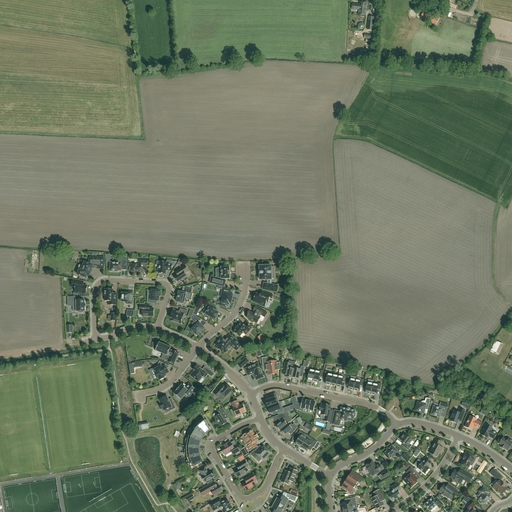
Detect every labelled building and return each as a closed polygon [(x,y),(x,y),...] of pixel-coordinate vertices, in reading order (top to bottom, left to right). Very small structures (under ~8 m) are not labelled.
[(365,16),(367,3),(360,2),(359,4),(353,4),(352,10),(359,10),(358,15),(362,15),(362,16),(364,17),(365,16)] [(439,19),(425,10),(421,17),(435,25),(439,19)] [(104,269),(104,268),(104,258),(97,257),(97,258),(90,258),(88,263),(84,262),(81,271),(79,270),(78,271),(78,270),(77,274),(77,275),(79,276),(80,276),(83,277),(85,278),(85,277),(86,278),(87,275),(89,276),(90,273),(92,268),(97,268),(104,269)] [(110,271),(116,272),(117,272),(117,271),(121,271),(121,270),(126,270),(127,259),(121,259),(121,261),(118,261),(118,263),(110,262),(110,271)] [(139,274),(139,273),(143,273),(143,270),(148,271),(149,261),(139,261),(139,265),(131,264),(131,267),(130,267),(129,271),(131,271),(131,272),(135,273),(135,274),(139,274)] [(167,262),(160,261),(159,266),(158,266),(158,270),(159,270),(158,273),(161,274),(161,275),(164,275),(164,274),(165,274),(166,270),(171,271),(172,266),(174,267),(176,262),(172,261),(172,264),(166,264),(167,262)] [(271,280),(271,279),(271,266),(270,266),(270,264),(264,265),(264,266),(259,266),(260,280),(267,280),(267,284),(264,283),(263,289),(277,292),(278,286),(271,285),(271,280)] [(189,271),(187,268),(185,265),(175,272),(177,275),(174,277),(178,284),(184,280),(184,279),(187,277),(185,274),(189,271)] [(221,273),(216,273),(216,278),(211,277),(210,283),(224,287),(226,280),(225,280),(225,279),(230,279),(230,267),(221,267),(221,273)] [(84,282),(81,282),(72,280),(71,287),(75,288),(74,292),(84,294),(84,293),(86,294),(87,286),(83,285),(84,282)] [(193,286),(187,287),(186,293),(179,292),(176,302),(177,302),(177,303),(181,304),(181,303),(183,304),(185,296),(188,297),(189,293),(191,294),(193,286)] [(223,288),(222,292),(221,296),(224,297),(223,300),(221,300),(220,305),(226,307),(227,304),(230,305),(232,295),(230,294),(231,291),(223,288)] [(116,293),(113,293),(113,289),(104,289),(104,296),(105,296),(105,301),(108,301),(108,305),(116,306),(116,293)] [(147,303),(153,304),(153,300),(158,301),(159,296),(160,296),(160,291),(151,290),(151,298),(147,298),(147,303)] [(273,296),(263,292),(261,291),(260,295),(256,293),(253,301),(259,304),(258,304),(265,307),(267,302),(268,302),(270,298),(272,298),(273,296)] [(121,302),(124,302),(126,302),(126,304),(132,304),(133,292),(129,292),(129,294),(122,293),(121,302)] [(68,306),(73,306),(76,306),(76,311),(79,311),(79,313),(83,313),(83,311),(84,311),(84,307),(85,307),(85,304),(84,304),(84,300),(76,300),(76,297),(67,298),(68,306)] [(208,310),(205,314),(206,315),(205,316),(209,317),(215,320),(215,319),(216,319),(218,316),(217,316),(219,313),(215,311),(216,308),(208,303),(205,308),(208,310)] [(149,305),(144,305),(140,305),(139,311),(142,311),(142,316),(153,316),(153,309),(149,309),(149,305)] [(257,324),(259,320),(262,316),(265,318),(267,313),(256,307),(255,307),(253,311),(254,311),(253,313),(249,311),(247,315),(248,315),(246,318),(247,318),(249,320),(249,321),(253,323),(253,322),(257,324)] [(172,321),(176,322),(180,323),(183,314),(186,315),(187,311),(180,309),(179,312),(173,310),(170,318),(173,319),(172,321)] [(200,323),(203,321),(194,316),(192,320),(195,322),(197,324),(191,330),(192,331),(191,331),(194,335),(195,334),(196,335),(199,333),(201,331),(204,328),(200,323)] [(246,323),(244,325),(241,323),(240,323),(241,323),(238,326),(238,325),(235,328),(236,329),(233,332),(234,333),(236,335),(237,335),(239,337),(243,333),(246,335),(252,327),(246,323)] [(225,353),(228,348),(229,349),(231,346),(236,350),(241,345),(229,335),(225,341),(222,338),(216,345),(219,348),(218,349),(222,352),(223,351),(225,353)] [(499,347),(503,342),(499,339),(495,344),(499,347)] [(167,356),(165,360),(167,361),(167,362),(174,365),(179,353),(178,353),(178,352),(174,350),(173,351),(172,350),(172,351),(170,350),(171,347),(170,347),(159,342),(158,344),(155,342),(153,343),(153,348),(156,349),(155,351),(156,351),(167,356)] [(262,358),(263,364),(264,364),(264,368),(267,367),(268,375),(278,374),(277,370),(280,370),(280,363),(276,362),(276,361),(267,362),(266,357),(262,358)] [(238,365),(241,368),(249,361),(246,358),(238,365)] [(155,374),(157,378),(158,378),(160,381),(164,378),(166,377),(165,375),(169,373),(167,369),(169,366),(159,362),(157,366),(157,367),(157,366),(158,367),(154,370),(156,373),(155,374)] [(292,377),(295,367),(290,366),(291,364),(285,362),(283,374),(286,375),(286,377),(287,378),(289,379),(290,378),(292,378),(292,377)] [(258,364),(246,369),(248,375),(254,373),(257,379),(263,377),(260,372),(261,371),(260,367),(259,368),(258,364)] [(202,377),(203,377),(206,372),(197,365),(193,370),(194,370),(190,375),(198,382),(202,377)] [(301,368),(295,367),(292,377),(294,378),(295,379),(297,379),(298,379),(300,372),(303,373),(305,367),(301,366),(301,368)] [(307,380),(313,381),(315,371),(310,370),(310,368),(307,367),(306,373),(308,374),(307,380)] [(315,371),(313,381),(318,382),(319,376),(322,377),(323,371),(321,370),(320,372),(315,371)] [(325,384),(331,385),(333,375),(328,374),(328,372),(325,371),(324,377),(326,378),(325,384)] [(338,376),(336,386),(341,387),(343,382),(345,382),(347,376),(344,375),(343,377),(338,376)] [(348,389),(353,390),(355,380),(350,379),(350,377),(348,376),(346,382),(349,383),(348,389)] [(355,380),(353,390),(359,391),(360,385),(363,386),(364,380),(361,379),(361,381),(355,380)] [(365,393),(370,394),(373,384),(367,382),(368,381),(365,380),(364,386),(366,387),(365,393)] [(373,384),(370,394),(376,395),(377,389),(380,390),(381,384),(378,383),(378,385),(373,384)] [(189,397),(191,394),(195,390),(196,390),(189,384),(185,388),(181,384),(181,385),(179,388),(176,390),(174,393),(173,393),(180,400),(181,399),(180,399),(185,394),(189,397)] [(222,384),(214,393),(218,398),(222,394),(225,397),(232,390),(230,388),(229,387),(228,385),(227,385),(226,385),(224,387),(222,384)] [(266,407),(267,407),(278,403),(279,403),(276,393),(265,397),(267,400),(264,401),(264,402),(264,403),(264,404),(265,405),(266,407)] [(176,408),(172,401),(172,402),(169,403),(166,396),(165,397),(165,396),(161,398),(161,399),(159,400),(161,403),(159,404),(162,410),(163,409),(164,411),(169,408),(170,411),(176,408)] [(424,413),(424,412),(425,410),(428,410),(430,399),(426,398),(425,401),(424,401),(423,401),(422,401),(422,402),(421,402),(421,403),(417,402),(415,411),(424,413)] [(313,410),(315,402),(302,399),(301,404),(297,403),(297,402),(293,404),(293,405),(295,408),(296,409),(303,411),(304,408),(313,410)] [(243,405),(240,406),(237,400),(231,403),(233,409),(236,417),(242,414),(242,413),(245,411),(243,405)] [(277,414),(284,411),(281,405),(280,402),(279,403),(278,403),(267,407),(268,410),(268,411),(268,412),(269,413),(270,413),(276,410),(277,414)] [(439,408),(433,406),(431,415),(439,417),(441,411),(446,412),(448,405),(440,403),(439,408)] [(330,406),(323,404),(323,406),(320,405),(319,411),(322,411),(321,415),(325,416),(324,421),(330,423),(333,410),(329,409),(330,406)] [(221,426),(227,423),(225,419),(228,418),(222,408),(217,411),(219,415),(215,417),(221,426)] [(347,421),(347,420),(352,421),(353,419),(353,418),(355,418),(356,413),(355,412),(355,411),(350,410),(346,409),(342,408),(341,408),(340,412),(335,411),(332,424),(339,426),(340,420),(346,421),(347,421)] [(458,420),(461,421),(465,411),(459,409),(458,412),(454,411),(450,421),(457,423),(458,420)] [(279,431),(288,424),(288,423),(287,424),(286,422),(287,421),(285,418),(286,417),(283,413),(277,416),(281,421),(275,426),(276,426),(275,427),(277,429),(278,429),(279,431)] [(466,424),(465,427),(472,430),(473,427),(479,429),(482,423),(476,420),(477,419),(470,416),(468,420),(467,419),(465,423),(466,424)] [(199,422),(195,426),(192,430),(190,429),(190,430),(192,431),(189,435),(187,441),(185,440),(185,441),(187,441),(186,447),(187,452),(184,452),(184,453),(187,452),(187,458),(189,463),(187,464),(189,463),(191,469),(204,461),(203,461),(201,462),(200,459),(202,458),(201,458),(200,459),(199,455),(200,455),(200,454),(198,455),(198,452),(200,451),(198,451),(198,448),(200,448),(200,447),(198,447),(199,444),(200,444),(199,443),(200,440),(201,441),(201,440),(200,440),(202,437),(203,438),(203,437),(202,436),(204,434),(205,435),(205,434),(204,433),(207,431),(208,432),(207,431),(209,428),(211,430),(204,418),(199,422),(198,420),(197,420),(199,422)] [(288,424),(279,431),(280,431),(280,430),(282,432),(281,432),(283,435),(284,434),(284,435),(288,432),(290,435),(294,432),(297,427),(294,423),(292,425),(291,424),(289,425),(288,424)] [(494,439),(497,433),(491,430),(492,428),(486,425),(481,435),(487,438),(488,436),(494,439)] [(252,431),(243,436),(248,444),(247,445),(250,451),(257,447),(255,443),(258,441),(256,438),(258,437),(255,433),(254,434),(252,431)] [(300,431),(296,437),(298,439),(295,444),(301,447),(306,438),(308,436),(300,431)] [(405,443),(403,446),(408,450),(412,446),(409,444),(412,440),(404,434),(400,439),(405,443)] [(498,444),(501,446),(501,447),(504,449),(508,451),(510,448),(511,449),(511,440),(509,438),(507,440),(503,437),(501,440),(500,440),(498,442),(499,443),(498,444)] [(306,438),(301,447),(307,451),(310,446),(312,447),(316,441),(312,438),(310,441),(306,438)] [(432,456),(435,457),(437,457),(440,451),(441,452),(443,448),(439,446),(442,442),(436,439),(432,448),(430,453),(433,455),(432,456)] [(233,447),(231,443),(230,442),(220,447),(225,455),(231,452),(233,455),(240,451),(236,445),(233,447)] [(405,453),(402,450),(398,446),(395,449),(392,445),(383,454),(389,459),(392,457),(393,458),(398,452),(402,456),(405,453)] [(262,448),(260,446),(257,448),(250,454),(254,457),(255,457),(256,458),(258,456),(263,461),(271,453),(264,447),(262,448)] [(471,465),(472,465),(476,458),(466,452),(463,457),(464,457),(463,459),(460,464),(468,469),(470,465),(471,465)] [(417,468),(425,474),(429,469),(427,467),(431,462),(426,458),(422,463),(421,462),(417,468)] [(236,466),(238,469),(234,471),(238,477),(242,475),(245,473),(248,471),(246,467),(248,466),(245,460),(236,466)] [(372,462),(371,462),(368,463),(368,464),(366,465),(368,468),(367,469),(369,472),(372,476),(379,472),(378,472),(382,470),(379,464),(375,466),(372,462)] [(214,477),(210,471),(207,473),(207,472),(207,471),(205,467),(199,471),(202,476),(201,476),(205,482),(214,477)] [(293,482),(297,471),(294,470),(294,469),(292,468),(291,469),(290,469),(289,472),(285,471),(281,481),(287,484),(289,480),(293,482)] [(417,482),(416,481),(418,479),(414,475),(416,474),(411,468),(406,473),(408,476),(404,480),(411,488),(417,482)] [(463,479),(464,480),(469,483),(472,477),(460,469),(458,473),(455,470),(454,471),(453,471),(451,474),(452,475),(450,477),(454,480),(457,482),(457,481),(461,484),(463,479)] [(381,474),(383,477),(384,479),(390,475),(387,470),(381,474)] [(492,476),(494,478),(498,482),(493,487),(496,491),(497,490),(502,494),(507,489),(505,486),(502,483),(500,481),(503,477),(497,471),(492,476)] [(347,479),(355,485),(358,482),(360,483),(363,479),(357,474),(356,475),(352,472),(347,479)] [(256,479),(255,477),(253,474),(244,479),(246,482),(242,485),(246,491),(250,488),(250,489),(253,487),(253,486),(256,485),(254,481),(256,479)] [(353,489),(355,485),(347,479),(342,487),(346,490),(346,491),(352,495),(355,490),(353,489)] [(220,488),(218,485),(216,486),(214,482),(200,490),(203,496),(211,491),(214,497),(222,492),(222,491),(223,490),(221,488),(220,488)] [(392,501),(401,495),(398,491),(402,489),(398,483),(391,487),(393,491),(387,494),(392,501)] [(458,492),(452,487),(448,484),(446,487),(444,485),(439,491),(443,494),(442,495),(445,497),(445,496),(448,498),(451,494),(454,497),(458,492)] [(479,499),(479,500),(478,501),(481,504),(482,502),(485,505),(492,498),(488,495),(490,492),(484,486),(479,492),(482,495),(479,499)] [(372,499),(377,509),(383,505),(381,501),(384,500),(379,490),(374,493),(376,497),(372,499)] [(284,497),(282,496),(280,499),(276,496),(270,508),(274,510),(272,511),(281,511),(282,510),(283,510),(284,509),(283,509),(288,499),(295,503),(298,497),(286,494),(284,497)] [(343,507),(343,510),(352,508),(352,505),(356,504),(355,497),(349,498),(350,502),(341,504),(342,508),(343,507)] [(430,511),(436,505),(440,509),(444,505),(437,497),(434,499),(433,498),(433,497),(432,497),(432,498),(425,504),(424,504),(424,505),(425,505),(425,506),(424,506),(427,509),(427,508),(430,511)] [(232,508),(230,505),(231,505),(229,502),(227,499),(222,502),(220,499),(210,505),(214,511),(217,509),(218,511),(220,511),(222,510),(223,511),(225,511),(229,510),(230,510),(231,509),(232,508)] [(475,505),(470,501),(465,506),(468,509),(466,511),(475,511),(472,509),(475,505)]
